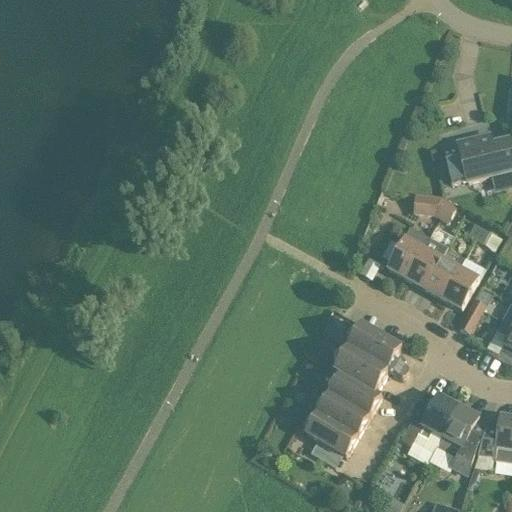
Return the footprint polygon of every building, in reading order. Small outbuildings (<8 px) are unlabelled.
[(468,188),(511,177),(511,152),(510,144),(492,149),(490,139),(458,147),(460,154),(444,158),(452,189),(467,185),(468,188)] [(441,222),(450,207),(441,202),(416,199),(414,217),(435,219),(441,222)] [(450,207),(441,222),(449,227),(457,211),(450,207)] [(476,243),(483,232),(475,228),(469,239),(476,243)] [(407,284),(430,242),(411,231),(388,273),(407,284)] [(483,232),(476,243),(484,247),(490,236),(483,232)] [(442,262),(448,252),(430,242),(407,284),(425,294),(442,262)] [(442,262),(425,294),(443,303),(460,273),(442,262)] [(460,273),(443,303),(462,314),(480,283),(460,273)] [(483,316),(486,310),(475,305),(459,333),(470,339),(483,316)] [(511,307),(502,326),(511,331),(511,307)] [(511,370),(511,331),(502,326),(498,333),(509,339),(503,350),(504,350),(497,361),(511,370)] [(408,375),(407,373),(395,367),(403,354),(362,330),(348,353),(335,375),(341,378),(376,399),(376,398),(389,377),(401,384),(403,384),(405,384),(408,383),(409,381),(409,380),(409,376),(408,375)] [(302,378),(316,386),(325,371),(311,363),(302,378)] [(329,398),(370,422),(382,402),(376,398),(376,399),(341,378),(329,398)] [(318,417),(358,441),(370,422),(329,398),(318,417)] [(439,400),(427,422),(416,416),(401,444),(412,450),(414,446),(434,457),(437,452),(442,442),(459,411),(439,400)] [(480,422),(459,411),(437,452),(456,462),(450,472),(468,482),(478,449),(482,444),(471,438),(480,422)] [(358,441),(318,417),(306,438),(318,445),(327,450),(346,462),(358,441)] [(511,466),(511,422),(501,421),(499,431),(488,429),(478,461),(511,466)] [(311,457),(320,462),(327,450),(318,445),(311,457)]
